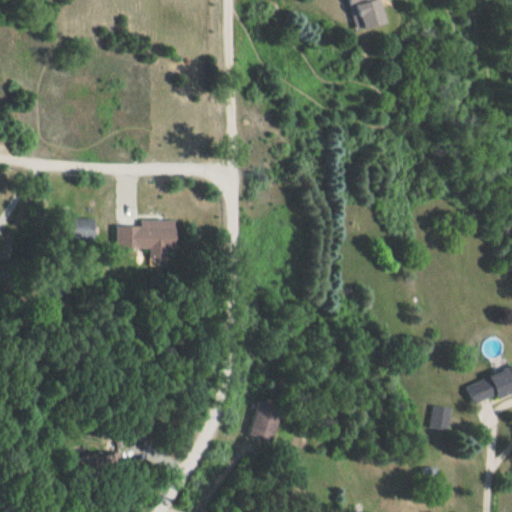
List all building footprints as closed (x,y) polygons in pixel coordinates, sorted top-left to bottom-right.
[(363,0),(337,0),(343,29),(368,24),(363,0)] [(86,219),(45,217),(43,240),(85,242),(86,219)] [(108,225),(108,248),(143,248),(143,257),(170,257),(170,219),(133,219),(133,225),(108,225)] [(511,387),(511,385),(504,366),(454,386),(462,407),(511,387)] [(236,437),(259,442),(267,406),(244,401),(236,437)] [(440,431),(441,408),(424,408),(423,430),(440,431)] [(111,451),(65,458),(68,477),(114,470),(111,451)]
